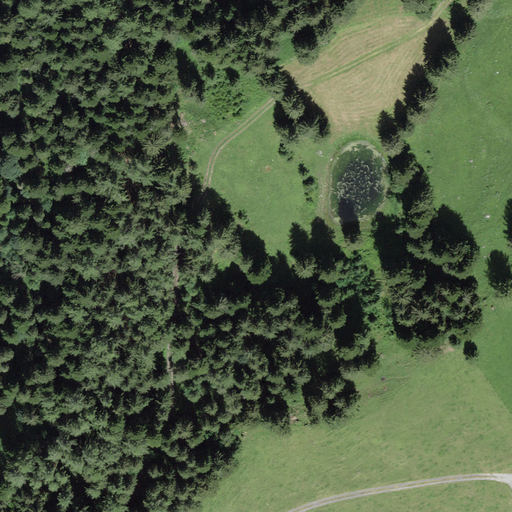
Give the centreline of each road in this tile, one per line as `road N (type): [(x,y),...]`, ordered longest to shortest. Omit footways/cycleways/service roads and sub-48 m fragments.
road 1 (track): [(125,511),(174,406),(179,235),(219,143),(274,92),(411,29),(450,0)]
road 2 (track): [(295,511),(430,479),(511,476)]
